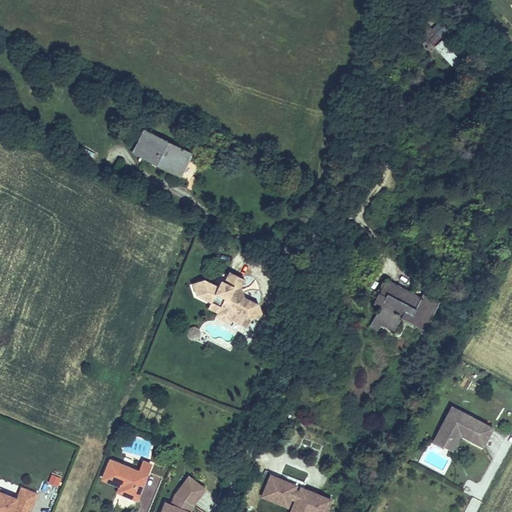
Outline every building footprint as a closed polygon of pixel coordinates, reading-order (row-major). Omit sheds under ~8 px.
[(456,72),(464,65),(443,42),(435,48),(456,72)] [(129,139),(135,126),(127,122),(120,135),(129,139)] [(181,177),(192,154),(144,130),(133,153),(181,177)] [(91,159),(94,154),(83,147),(80,153),(91,159)] [(237,289),(240,288),(240,287),(244,279),(229,272),(225,282),(221,280),(219,286),(204,280),(193,284),(197,295),(211,302),(212,302),(216,293),(225,297),(219,309),(232,315),(234,312),(242,317),(243,315),(251,319),(262,315),(258,304),(244,297),(240,295),(237,289)] [(381,305),(375,317),(383,321),(381,324),(394,331),(402,316),(406,318),(406,319),(417,325),(424,328),(429,320),(437,305),(421,296),(420,299),(419,302),(411,298),(413,295),(386,281),(375,302),(381,305)] [(219,309),(225,297),(216,293),(212,302),(211,302),(208,308),(218,312),(216,316),(229,322),(231,319),(247,326),(251,319),(243,315),(242,317),(234,312),(232,315),(219,309)] [(439,302),(423,293),(421,296),(437,305),(439,302)] [(383,321),(375,317),(370,326),(378,331),(381,324),(383,321)] [(195,340),(199,330),(193,327),(193,328),(188,337),(195,340)] [(448,414),(438,432),(454,440),(458,432),(461,433),(460,435),(461,435),(483,447),(493,428),(457,409),(452,406),(448,414)] [(454,440),(438,432),(434,440),(453,450),(461,435),(460,435),(461,433),(458,432),(454,440)] [(137,499),(149,468),(141,464),(138,471),(110,460),(103,479),(121,486),(122,485),(124,486),(121,493),(137,499)] [(59,487),(61,477),(50,475),(48,485),(59,487)] [(205,488),(189,476),(182,484),(199,497),(205,488)] [(298,487),(270,476),(261,500),(288,510),(292,501),(296,502),(292,511),(328,511),(333,500),(300,487),(298,491),(297,490),(298,487)] [(186,511),(187,511),(189,511),(190,511),(193,505),(199,497),(182,484),(175,494),(171,504),(165,502),(161,511),(186,511)] [(31,511),(38,495),(22,489),(18,500),(0,493),(0,491),(1,489),(0,488),(0,511),(31,511)]
